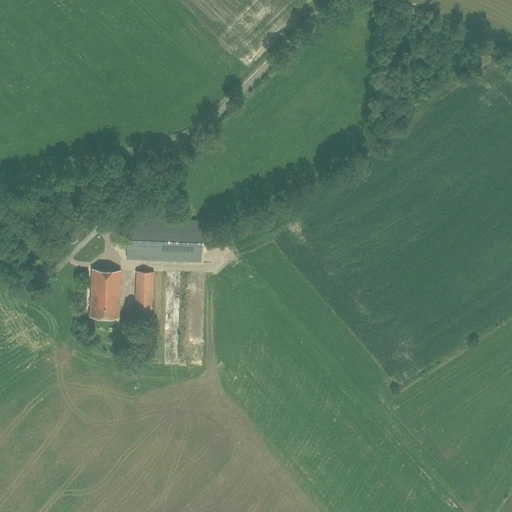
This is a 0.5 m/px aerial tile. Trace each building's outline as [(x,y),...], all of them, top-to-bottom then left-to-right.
[(91,191),(92,201),(111,198),(110,188),(91,191)] [(9,231),(23,229),(19,201),(5,202),(9,231)] [(88,236),(80,202),(49,210),(57,245),(79,240),(78,238),(88,236)] [(202,220),(129,218),(127,258),(201,261),(202,220)] [(119,317),(121,270),(92,269),(90,315),(119,317)] [(152,317),(154,272),(137,271),(135,316),(152,317)] [(193,307),(206,307),(206,283),(193,283),(193,307)] [(169,348),(169,353),(180,354),(181,332),(168,331),(167,342),(173,343),(173,348),(169,348)] [(197,336),(191,336),(190,360),(204,360),(205,332),(197,332),(197,336)]
